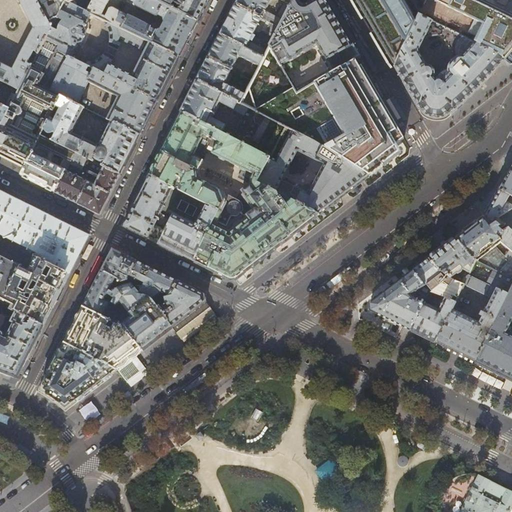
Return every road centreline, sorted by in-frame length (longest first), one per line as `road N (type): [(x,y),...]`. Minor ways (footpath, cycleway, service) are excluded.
road 1 (residential): [(511,432),(266,312)]
road 2 (residential): [(222,0),(104,231)]
road 3 (residential): [(84,454),(266,312)]
road 4 (residential): [(266,312),(445,179)]
road 5 (residential): [(445,179),(340,0)]
road 6 (residential): [(104,231),(18,400)]
road 7 (residential): [(266,312),(104,231)]
